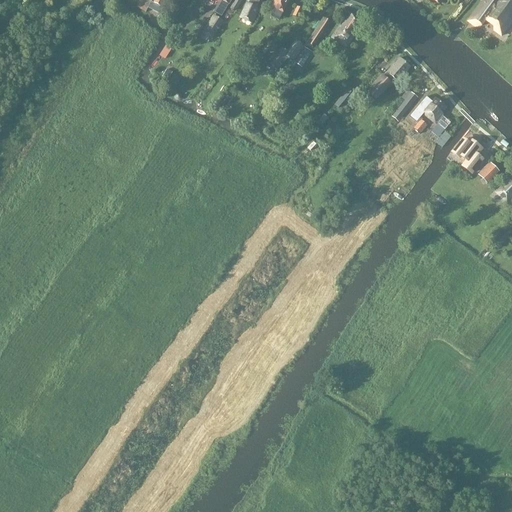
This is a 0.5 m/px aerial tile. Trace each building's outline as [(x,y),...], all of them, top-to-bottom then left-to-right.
[(139,0),(138,3),(136,8),(145,13),(146,10),(151,0),(139,0)] [(162,8),(166,0),(153,0),(152,3),(162,8)] [(218,0),(212,10),(220,15),(227,4),(229,5),(231,0),(218,0)] [(241,1),(240,0),(234,0),(229,9),(234,12),(241,1)] [(247,4),(239,19),(251,24),(259,9),(256,8),(259,0),(260,0),(261,0),(249,0),(247,4)] [(272,0),(270,5),(273,7),(270,14),(278,18),(282,11),(287,0),(272,0)] [(511,0),(484,0),(467,23),(475,29),(481,28),(485,21),(492,26),(493,32),(501,38),(511,21),(511,0)] [(303,9),(297,5),(292,14),(298,18),(303,9)] [(212,15),(201,33),(202,34),(212,40),(223,22),(212,15)] [(353,34),(360,23),(350,15),(342,27),(341,26),(332,39),(345,48),(355,35),(353,34)] [(304,46),(305,46),(314,51),(331,24),(330,23),(322,20),(321,22),(304,46)] [(276,71),(287,59),(292,63),(304,47),(295,40),(286,53),(282,49),(275,57),(274,56),(267,63),(276,71)] [(304,49),(294,63),(301,68),(311,53),(304,49)] [(399,59),(372,88),(379,95),(393,80),(396,82),(409,68),(399,59)] [(169,81),(178,85),(181,79),(172,75),(169,81)] [(351,93),(347,89),(337,101),(341,104),(351,93)] [(400,106),(395,113),(401,119),(407,111),(417,98),(412,93),(400,106)] [(409,118),(416,123),(423,114),(435,124),(442,116),(441,114),(446,108),(435,99),(432,103),(426,98),(409,118)] [(427,126),(420,121),(412,129),(419,135),(427,126)] [(486,158),(470,145),(457,160),(466,166),(463,170),(470,176),(486,158)] [(478,176),(487,184),(499,172),(490,164),(478,176)] [(511,177),(495,193),(506,205),(511,200),(511,177)] [(495,247),(496,247),(498,249),(511,234),(510,232),(510,231),(506,228),(491,243),(495,247)]
